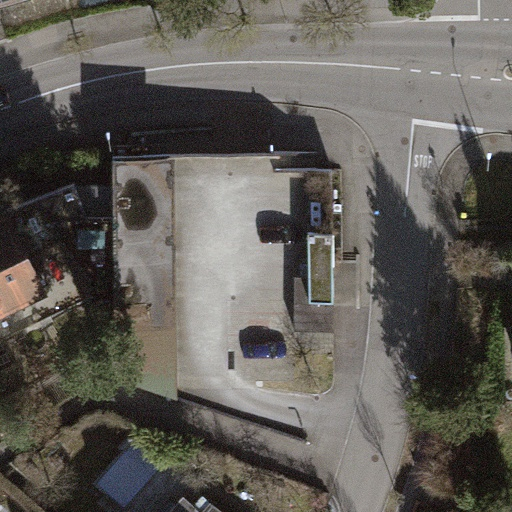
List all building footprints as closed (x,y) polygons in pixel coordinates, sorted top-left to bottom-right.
[(119,174),(285,173),(285,163),(285,154),(118,156),(119,174)] [(285,173),(119,174),(119,216),(120,302),(120,379),(230,378),(230,351),(336,351),(335,173),(285,173)] [(13,209),(15,216),(32,253),(66,245),(90,285),(91,303),(120,302),(119,216),(91,217),(77,184),(13,209)] [(15,216),(0,222),(0,312),(50,289),(32,253),(15,216)] [(217,511),(212,507),(208,511),(193,511),(182,502),(172,511),(217,511)]
